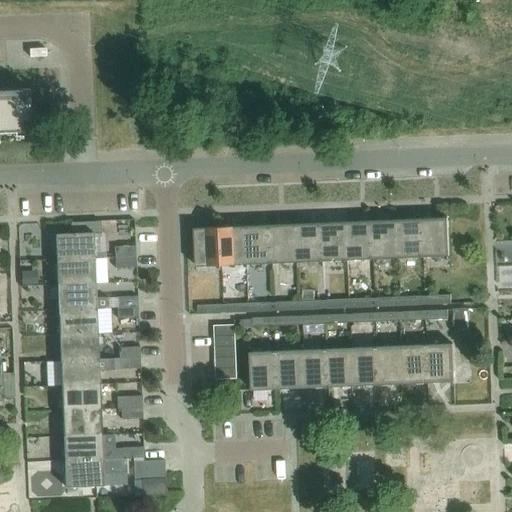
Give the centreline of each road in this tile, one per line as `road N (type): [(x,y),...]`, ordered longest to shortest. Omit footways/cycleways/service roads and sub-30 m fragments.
road 1 (residential): [(167,173),(511,156)]
road 2 (residential): [(188,511),(195,456),(175,408),(167,173)]
road 3 (residential): [(88,175),(82,38),(71,23),(0,26)]
